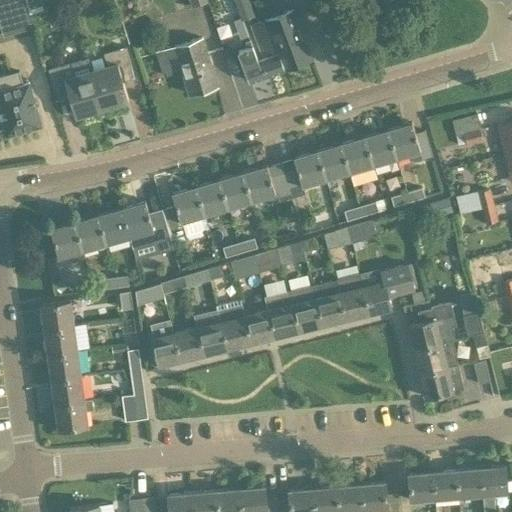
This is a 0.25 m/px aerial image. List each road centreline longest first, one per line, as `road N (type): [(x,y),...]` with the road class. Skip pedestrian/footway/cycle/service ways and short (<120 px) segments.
road 1 (residential): [(0,187),(92,171),(511,50)]
road 2 (residential): [(28,476),(74,464),(511,425)]
road 3 (residential): [(28,476),(0,288)]
